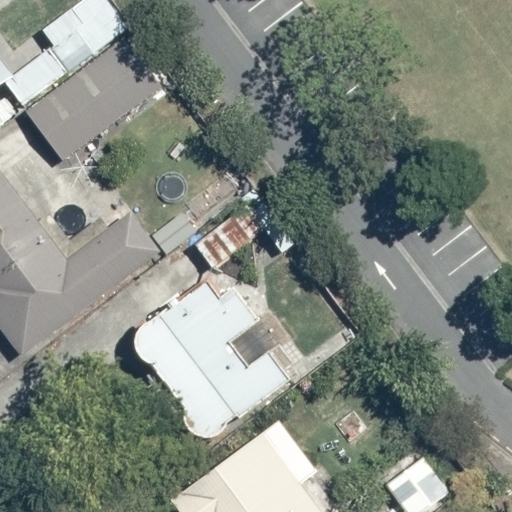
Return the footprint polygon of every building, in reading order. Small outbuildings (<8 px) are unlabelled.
[(10,89),(25,110),(70,77),(131,32),(107,0),(82,0),(40,31),(57,54),(10,89)] [(70,77),(25,110),(63,163),(166,89),(128,36),(70,77)] [(69,256),(0,165),(0,316),(27,352),(165,250),(134,211),(69,256)] [(276,224),(252,192),(189,239),(213,271),(276,224)] [(225,297),(211,280),(134,336),(186,405),(186,423),(195,435),(205,440),(216,440),(292,379),(251,330),(264,320),(238,288),(225,297)] [(316,511),(259,436),(175,501),(182,511),(316,511)] [(421,511),(451,493),(425,452),(384,478),(406,511),(421,511)]
